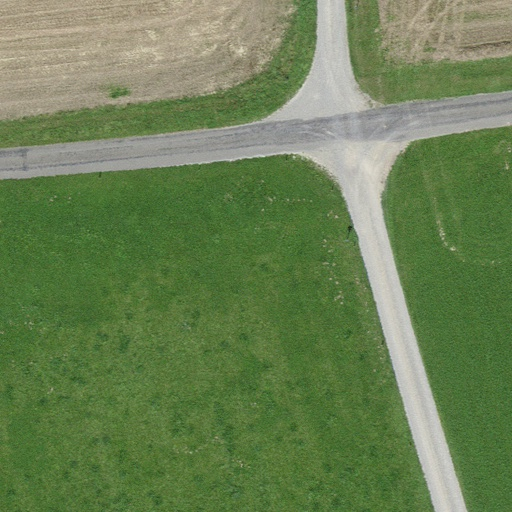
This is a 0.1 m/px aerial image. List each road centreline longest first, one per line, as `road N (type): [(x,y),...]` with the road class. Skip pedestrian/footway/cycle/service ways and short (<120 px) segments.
road 1 (track): [(332,0),(333,104),(457,511)]
road 2 (track): [(511,107),(342,133),(0,161)]
